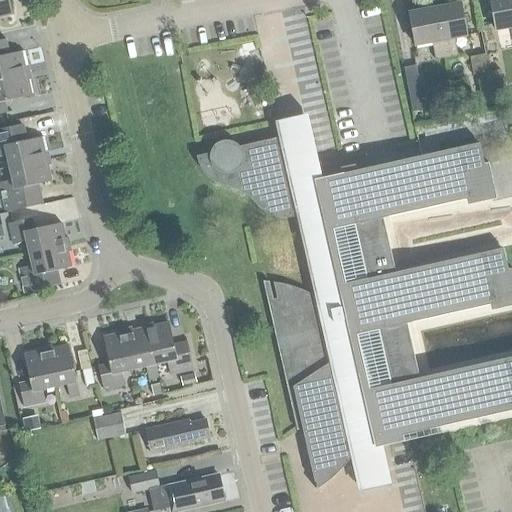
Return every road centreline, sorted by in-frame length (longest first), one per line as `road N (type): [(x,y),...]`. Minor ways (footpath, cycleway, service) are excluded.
road 1 (residential): [(260,511),(211,300),(192,285),(115,266)]
road 2 (residential): [(115,266),(66,70),(66,39)]
road 3 (residential): [(66,39),(275,0)]
road 4 (residential): [(0,322),(81,303),(115,266)]
